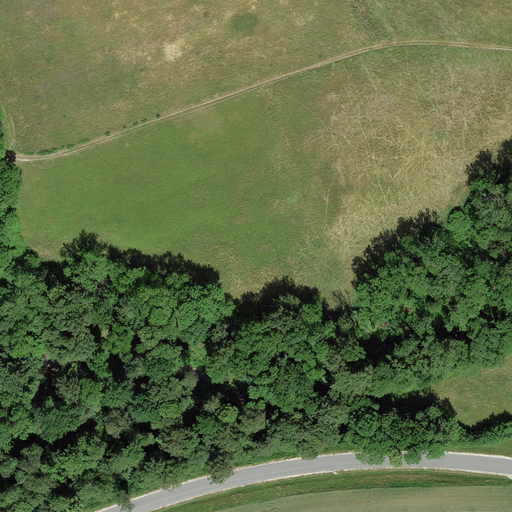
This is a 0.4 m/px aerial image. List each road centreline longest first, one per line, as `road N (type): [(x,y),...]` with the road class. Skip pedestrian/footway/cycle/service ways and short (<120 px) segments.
road 1 (track): [(0,156),(45,155),(382,46),(511,49)]
road 2 (tertiary): [(115,511),(204,480),(328,457),(511,468)]
